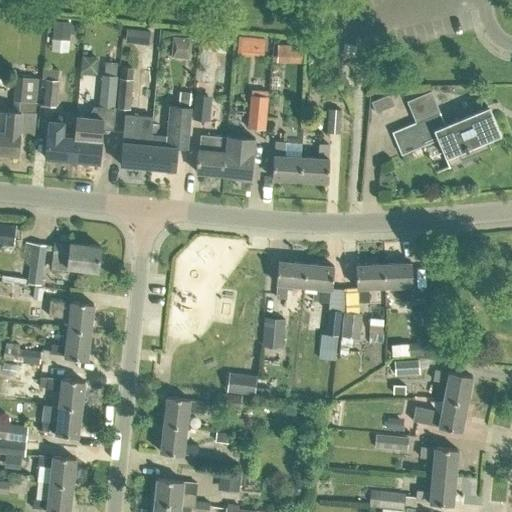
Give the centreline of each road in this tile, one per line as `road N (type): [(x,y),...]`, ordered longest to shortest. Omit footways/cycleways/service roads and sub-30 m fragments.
road 1 (residential): [(144,207),(299,221),(511,210)]
road 2 (residential): [(113,511),(144,207)]
road 3 (residential): [(0,193),(144,207)]
